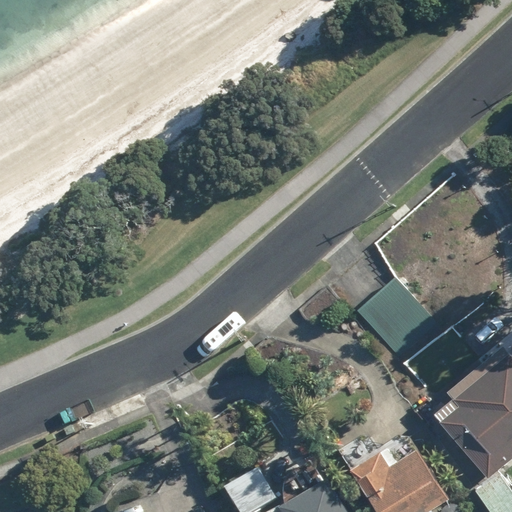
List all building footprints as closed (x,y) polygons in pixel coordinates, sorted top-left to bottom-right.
[(511,343),(510,341),(457,385),(462,391),(440,409),(494,473),(511,458),(511,343)] [(69,433),(77,431),(74,425),(67,427),(69,433)] [(357,464),(385,511),(439,511),(436,506),(454,495),(423,444),(402,457),(394,442),(357,464)] [(229,481),(245,511),(246,511),(280,494),(263,463),(229,481)] [(301,469),(298,477),(303,483),(311,482),(315,475),(309,468),(301,469)] [(495,511),(511,511),(511,482),(504,472),(480,489),(495,511)] [(354,511),(332,474),(286,501),(292,511),(354,511)]
